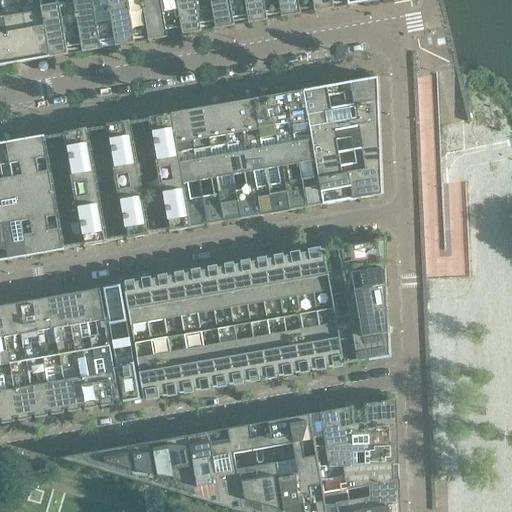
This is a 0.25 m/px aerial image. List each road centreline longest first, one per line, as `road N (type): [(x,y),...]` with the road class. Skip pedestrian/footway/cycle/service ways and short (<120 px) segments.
road 1 (residential): [(411,380),(0,448)]
road 2 (residential): [(402,214),(0,279)]
road 3 (residential): [(0,99),(395,27)]
road 4 (residential): [(402,214),(395,27)]
road 5 (residential): [(411,380),(402,214)]
road 6 (residential): [(417,511),(411,380)]
